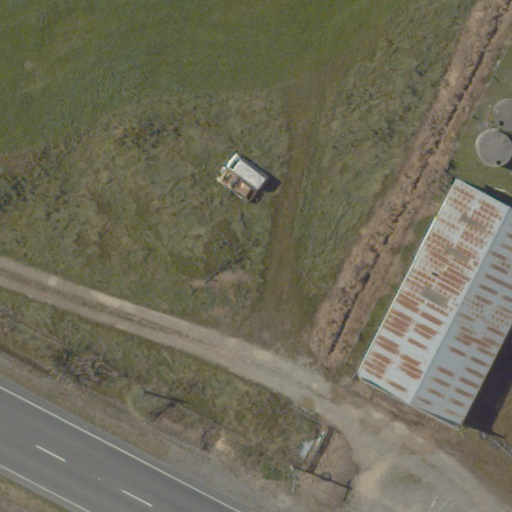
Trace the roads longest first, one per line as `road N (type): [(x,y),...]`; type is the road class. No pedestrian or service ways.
road 1 (track): [(408,496),(267,388),(0,284)]
road 2 (primary): [(166,511),(0,425)]
